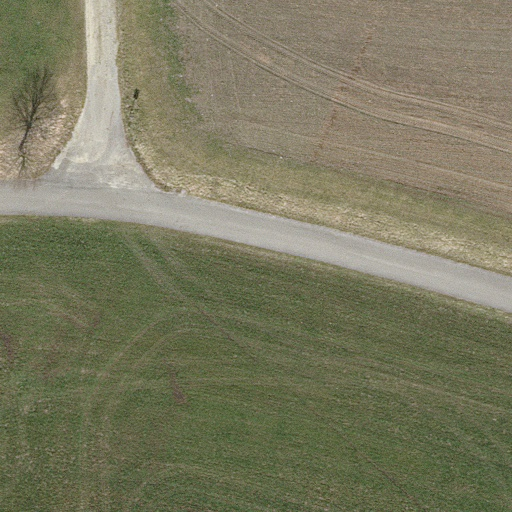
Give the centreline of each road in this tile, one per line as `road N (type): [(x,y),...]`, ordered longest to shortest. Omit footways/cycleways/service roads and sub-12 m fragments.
road 1 (track): [(0,199),(100,195),(511,298)]
road 2 (track): [(101,0),(100,195)]
